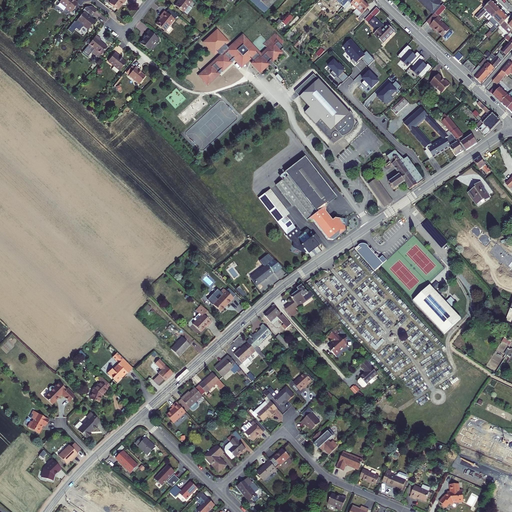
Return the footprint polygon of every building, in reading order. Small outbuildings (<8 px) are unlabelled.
[(72,0),(60,0),(57,5),(63,11),(65,8),(71,13),(78,4),(72,0)] [(125,0),(110,0),(108,3),(117,10),(125,0)] [(174,6),(183,13),(191,2),(188,0),(180,0),(179,2),(178,1),(174,6)] [(248,0),(264,13),(276,0),(248,0)] [(349,0),(342,7),(345,10),(350,4),(356,9),(363,2),(360,0),(349,0)] [(417,0),(431,13),(440,5),(435,0),(417,0)] [(499,9),(491,1),(475,17),(478,20),(483,16),(488,21),(499,9)] [(369,7),(363,2),(356,9),(353,13),(358,17),(357,19),(360,22),(369,12),(367,9),(369,7)] [(446,8),(442,5),(434,14),(437,17),(441,13),(444,11),(444,10),(446,8)] [(95,13),(97,11),(92,7),(85,8),(83,11),(84,12),(75,23),(74,22),(67,30),(72,34),(74,30),(78,33),(82,27),(87,32),(95,22),(87,16),(89,13),(90,15),(92,12),(95,13)] [(380,12),(376,8),(364,21),(371,27),(372,26),(378,31),(376,32),(374,36),(382,44),(393,32),(391,30),(391,29),(389,27),(388,28),(387,26),(382,32),(380,30),(383,26),(374,17),(380,12)] [(508,18),(499,9),(488,21),(493,25),(494,26),(492,28),(489,31),(490,32),(492,34),(500,26),(504,22),(508,18)] [(155,25),(164,32),(174,20),(164,12),(159,17),(160,19),(155,25)] [(434,14),(426,22),(430,26),(429,26),(432,29),(433,29),(442,37),(445,39),(446,39),(451,34),(451,32),(449,30),(440,21),(441,20),(437,17),(434,14)] [(281,23),(275,29),(278,32),(284,26),(285,26),(292,18),(289,15),(282,23),(281,23)] [(511,15),(508,18),(504,22),(506,24),(502,28),(509,35),(509,34),(511,31),(511,15)] [(289,31),(283,37),(287,40),(293,34),(289,31)] [(139,43),(147,49),(154,41),(155,42),(158,39),(148,32),(143,37),(139,43)] [(272,62),(281,52),(279,50),(277,48),(280,45),(275,40),(260,54),(242,35),(198,76),(207,86),(219,74),(217,72),(220,70),(221,72),(231,63),(229,61),(232,58),(241,68),(250,59),(252,61),(250,63),(259,73),(269,64),(267,62),(270,60),(272,62)] [(301,35),(292,45),(295,48),(304,38),(301,35)] [(101,40),(96,36),(83,53),(88,57),(92,53),(99,58),(101,55),(107,47),(100,41),(101,40)] [(368,66),(374,60),(366,51),(363,54),(359,50),(359,49),(350,39),(343,46),(346,50),(345,51),(352,59),(350,61),(354,66),(358,62),(358,61),(361,59),(368,66)] [(506,56),(511,49),(511,45),(509,43),(504,49),(503,50),(499,46),(497,49),(506,56)] [(411,49),(407,46),(398,56),(401,60),(400,61),(407,67),(409,64),(411,65),(421,56),(417,52),(414,55),(410,51),(411,49)] [(315,54),(318,57),(324,51),(321,48),(315,54)] [(479,50),(477,52),(486,60),(488,58),(479,50)] [(118,56),(118,55),(115,53),(108,61),(120,71),(126,63),(122,60),(118,56)] [(496,57),(492,54),(486,60),(489,63),(488,64),(494,70),(504,58),(499,54),(496,57)] [(421,56),(411,65),(413,68),(410,71),(417,77),(422,79),(432,69),(427,65),(426,66),(421,62),(424,59),(421,56)] [(483,62),(480,65),(481,66),(482,65),(484,67),(483,68),(490,74),(494,70),(488,64),(489,63),(486,60),(483,62)] [(332,71),(329,74),(334,78),(336,76),(338,77),(342,72),(344,71),(342,70),(343,68),(338,63),(337,64),(333,61),(327,66),(332,71)] [(470,63),(466,68),(473,75),(474,73),(477,70),(470,63)] [(511,65),(509,63),(501,71),(505,75),(508,77),(510,75),(511,76),(511,65)] [(481,66),(480,65),(478,67),(482,70),(477,75),(474,78),(480,83),(482,83),(490,74),(483,68),(484,67),(482,65),(481,66)] [(135,68),(130,73),(128,76),(139,85),(145,77),(140,73),(138,70),(135,67),(135,68)] [(501,71),(492,82),(496,85),(505,75),(501,71)] [(336,76),(335,76),(342,83),(347,77),(342,72),(338,77),(336,76)] [(378,81),(368,72),(361,79),(363,81),(361,83),(365,88),(368,86),(371,88),(378,81)] [(349,113),(312,75),(295,93),(310,109),(306,114),(332,140),(334,138),(336,139),(338,138),(339,137),(340,136),(339,134),(339,133),(343,136),(346,135),(350,133),(353,130),(354,127),(355,125),(357,123),(355,120),(354,115),(352,113),(351,112),(349,113)] [(438,75),(436,77),(439,80),(447,88),(450,85),(446,81),(445,82),(442,79),(442,78),(438,75)] [(439,80),(436,77),(428,86),(431,89),(439,80)] [(439,80),(431,89),(439,96),(447,88),(439,80)] [(399,92),(397,90),(400,87),(395,81),(389,87),(388,85),(384,89),(383,88),(379,92),(381,93),(375,98),(382,105),(390,96),(392,99),(399,92)] [(496,85),(489,93),(500,103),(507,96),(496,85)] [(507,96),(500,103),(511,114),(511,100),(511,99),(511,98),(511,94),(510,92),(507,96)] [(404,97),(394,107),(398,112),(409,103),(404,97)] [(500,122),(480,102),(478,104),(488,114),(481,120),(478,117),(476,118),(480,122),(483,125),(487,129),(487,128),(490,132),(500,122)] [(398,112),(394,107),(390,110),(395,115),(399,112),(398,112)] [(448,138),(447,136),(439,127),(427,116),(425,113),(421,109),(404,125),(425,149),(431,144),(416,127),(424,120),(444,140),(433,147),(427,151),(425,151),(416,157),(422,165),(431,160),(427,154),(430,152),(433,158),(449,148),(450,147),(446,139),(448,138)] [(462,136),(447,117),(441,122),(451,133),(450,134),(452,135),(459,145),(461,143),(466,151),(477,144),(471,136),(463,141),(461,137),(462,136)] [(479,131),(483,125),(480,122),(475,126),(479,131)] [(484,137),(490,132),(487,128),(487,129),(483,125),(479,131),(484,137)] [(463,152),(452,135),(448,138),(446,139),(450,147),(449,148),(455,157),(463,152)] [(403,160),(395,151),(386,157),(399,175),(388,183),(394,190),(404,183),(409,190),(424,180),(407,157),(403,160)] [(304,157),(284,172),(287,176),(316,213),(337,236),(339,235),(339,234),(343,231),(346,219),(334,218),(332,220),(325,211),(325,206),(332,201),(313,177),(318,174),(304,157)] [(474,162),(475,164),(480,170),(482,168),(487,174),(488,175),(491,173),(481,160),(480,158),(474,162)] [(336,198),(318,174),(313,177),(332,201),(336,198)] [(316,213),(287,176),(275,185),(286,200),(296,193),(316,213)] [(368,184),(384,207),(392,202),(376,179),(368,184)] [(484,200),(485,201),(489,198),(483,188),(484,188),(481,183),(475,187),(476,188),(469,194),(476,205),(484,200)] [(289,214),(281,204),(269,190),(258,199),(283,231),(292,225),(286,216),(289,214)] [(306,220),(316,213),(296,193),(286,200),(292,207),(294,206),(306,220)] [(333,240),(337,236),(316,213),(306,220),(313,221),(327,239),(333,240)] [(295,228),(292,225),(283,231),(286,235),(290,232),(295,228)] [(307,254),(318,246),(305,229),(301,233),(296,227),(295,228),(290,232),(286,235),(285,235),(288,239),(289,238),(293,242),(291,247),(304,252),(305,252),(307,254)] [(305,229),(318,246),(321,243),(314,234),(306,228),(305,229)] [(362,249),(380,268),(391,258),(387,253),(383,256),(381,254),(382,253),(380,252),(379,252),(378,251),(378,250),(376,246),(374,247),(372,244),(372,243),(370,241),(367,241),(364,241),(359,246),(362,249)] [(274,260),(267,254),(259,261),(263,267),(250,277),(256,285),(269,276),(272,273),(273,272),(274,273),(281,267),(277,263),(274,260)] [(432,287),(435,290),(440,285),(436,282),(432,287)] [(244,293),(237,285),(234,288),(241,296),(244,293)] [(293,301),(285,308),(291,316),(297,312),(295,309),(314,296),(310,291),(307,293),(302,286),(297,289),(298,291),(290,297),(293,301)] [(413,301),(444,334),(461,319),(430,286),(413,301)] [(228,293),(224,289),(221,293),(217,289),(207,299),(220,312),(233,298),(228,293)] [(192,324),(200,332),(208,325),(211,322),(204,315),(208,312),(201,305),(196,311),(199,314),(194,319),(196,321),(192,324)] [(292,325),(283,315),(281,316),(280,315),(281,314),(274,307),(264,316),(273,325),(279,319),(284,325),(282,326),(286,330),(292,325)] [(272,334),(263,325),(260,328),(261,329),(254,337),(251,335),(248,338),(249,339),(247,342),(248,344),(250,346),(255,351),(258,354),(260,352),(261,351),(258,348),(272,334)] [(335,330),(328,337),(332,340),(333,339),(336,342),(331,347),(332,348),(331,349),(333,351),(332,352),(335,356),(340,351),(340,350),(342,349),(343,347),(344,347),(347,345),(347,337),(340,337),(338,335),(339,334),(335,330)] [(279,336),(290,347),(279,335),(279,336)] [(287,349),(290,347),(279,336),(276,338),(283,346),(287,349)] [(182,337),(170,349),(178,356),(189,344),(182,337)] [(247,348),(245,346),(241,350),(235,355),(245,367),(250,363),(247,359),(255,351),(250,346),(247,348)] [(240,369),(228,356),(225,359),(226,360),(221,365),(216,369),(223,378),(231,370),(234,374),(237,371),(240,369)] [(112,369),(111,369),(109,371),(108,374),(111,377),(113,377),(113,379),(116,382),(121,377),(121,374),(123,373),(125,374),(126,373),(127,373),(132,368),(123,358),(112,369)] [(157,374),(164,381),(172,373),(159,359),(157,361),(155,363),(154,364),(157,367),(160,371),(158,373),(157,374)] [(377,373),(365,361),(360,365),(366,372),(360,377),(361,379),(358,381),(358,383),(362,388),(364,388),(367,385),(366,384),(377,373)] [(304,373),(299,378),(300,379),(297,382),(296,381),(293,384),(301,392),(303,390),(303,389),(312,381),(304,373)] [(161,384),(164,381),(157,374),(154,377),(161,384)] [(220,381),(213,374),(200,386),(206,393),(220,381)] [(98,402),(102,395),(107,390),(106,388),(109,385),(100,376),(97,379),(100,382),(93,389),(89,399),(98,402)] [(62,395),(70,402),(77,395),(69,387),(68,389),(61,381),(56,386),(55,386),(52,386),(49,388),(49,391),(50,392),(45,397),(52,405),(62,395)] [(355,385),(350,389),(355,394),(359,390),(355,385)] [(274,399),(279,404),(286,399),(288,401),(294,396),(287,387),(274,399)] [(202,397),(195,389),(190,393),(185,397),(184,396),(181,399),(181,400),(190,409),(202,397)] [(267,391),(264,394),(268,399),(269,400),(272,397),(267,391)] [(274,411),(277,409),(269,400),(268,399),(259,408),(262,410),(257,414),(263,421),(268,417),(270,415),(271,417),(275,413),(274,411)] [(186,412),(190,409),(181,400),(178,403),(186,412)] [(185,413),(177,403),(172,408),(174,410),(170,413),(167,416),(174,423),(185,413)] [(44,424),(48,418),(37,411),(32,420),(30,419),(27,424),(39,431),(42,426),(41,426),(43,423),(44,424)] [(75,426),(87,439),(92,434),(91,433),(97,426),(96,425),(100,422),(91,413),(87,417),(89,419),(83,425),(80,421),(75,426)] [(304,426),(305,426),(306,424),(308,427),(312,430),(320,423),(311,413),(301,423),(304,426)] [(263,432),(266,430),(257,420),(254,423),(254,422),(250,425),(249,424),(246,427),(244,427),(242,428),(242,430),(245,433),(245,434),(252,442),(259,435),(260,436),(263,433),(263,432)] [(330,444),(320,432),(313,438),(318,444),(317,445),(322,451),(325,449),(327,451),(334,445),(331,443),(330,444)] [(245,449),(235,438),(230,442),(226,447),(225,450),(227,454),(232,460),(245,449)] [(141,439),(136,444),(148,456),(155,448),(146,439),(144,441),(141,439)] [(59,456),(67,464),(72,459),(73,460),(78,455),(70,446),(59,456)] [(224,453),(217,446),(213,449),(214,450),(205,458),(218,473),(226,466),(223,462),(218,457),(219,456),(220,456),(224,453)] [(214,450),(213,449),(204,457),(205,458),(214,450)] [(276,455),(269,462),(276,469),(283,463),(282,463),(289,457),(283,450),(276,456),(276,455)] [(123,452),(119,456),(117,458),(116,459),(131,473),(138,466),(123,452)] [(359,469),(363,460),(343,452),(336,468),(343,471),(346,465),(358,470),(359,469)] [(276,469),(269,462),(256,473),(264,481),(276,470),(276,469)] [(38,480),(44,485),(48,481),(52,484),(62,472),(55,466),(46,477),(45,476),(45,477),(42,475),(40,478),(38,480)] [(170,476),(171,477),(175,473),(168,466),(155,479),(162,486),(169,479),(168,479),(170,476)] [(375,486),(379,476),(363,470),(360,477),(363,479),(362,480),(375,486)] [(406,481),(408,476),(399,472),(397,477),(390,474),(391,472),(387,471),(383,478),(382,482),(386,483),(386,485),(393,488),(394,487),(402,490),(403,487),(406,481)] [(171,484),(173,487),(175,485),(180,481),(174,475),(172,478),(169,480),(167,482),(170,485),(171,484)] [(497,487),(500,481),(489,475),(486,481),(497,487)] [(244,494),(243,495),(248,502),(256,496),(254,493),(256,492),(256,490),(251,484),(252,484),(248,479),(237,487),(241,492),(242,491),(244,494)] [(176,486),(170,491),(176,497),(180,494),(186,500),(197,489),(191,482),(182,491),(176,486)] [(450,503),(452,505),(454,503),(455,502),(460,502),(460,501),(464,501),(463,490),(459,491),(458,484),(450,485),(451,492),(449,493),(448,493),(445,497),(444,497),(440,502),(442,504),(442,506),(444,508),(446,507),(450,503)] [(429,493),(420,489),(421,489),(414,486),(410,498),(416,500),(417,499),(425,502),(427,498),(429,493)] [(208,511),(215,506),(201,493),(195,499),(201,506),(197,510),(199,511),(208,511)] [(337,508),(337,509),(341,511),(346,498),(342,497),(341,498),(336,496),(332,495),(328,503),(337,508)]
